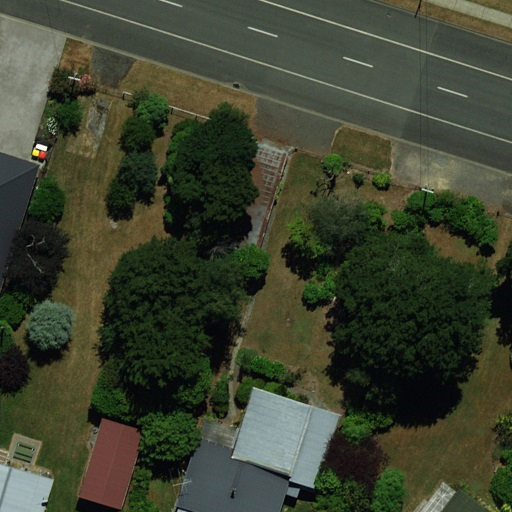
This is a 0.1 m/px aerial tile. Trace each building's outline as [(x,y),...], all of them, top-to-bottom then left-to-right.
[(0,220),(13,167),(0,163),(0,220)] [(197,440),(178,511),(301,511),(310,482),(323,485),(342,408),(279,392),(249,385),(232,449),(197,440)] [(98,419),(77,496),(131,511),(152,434),(98,419)] [(45,511),(55,476),(0,457),(0,511),(45,511)] [(431,511),(479,511),(449,489),(431,511)]
